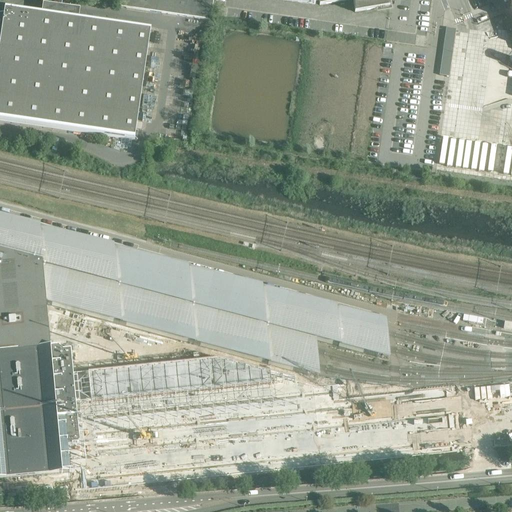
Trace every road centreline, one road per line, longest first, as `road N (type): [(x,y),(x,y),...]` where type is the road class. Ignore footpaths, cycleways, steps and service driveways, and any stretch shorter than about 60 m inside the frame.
road 1 (secondary): [(511,474),(261,496)]
road 2 (secondary): [(261,496),(59,511)]
